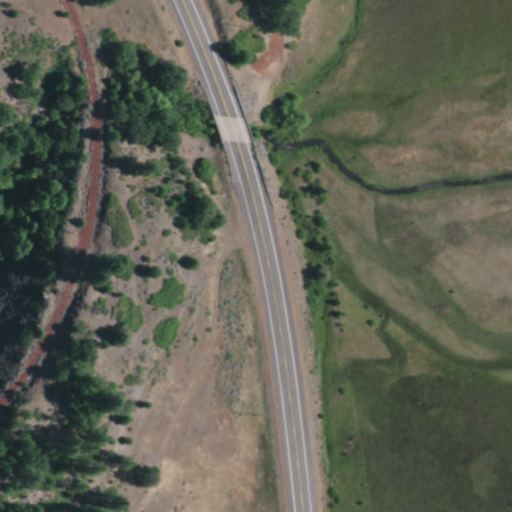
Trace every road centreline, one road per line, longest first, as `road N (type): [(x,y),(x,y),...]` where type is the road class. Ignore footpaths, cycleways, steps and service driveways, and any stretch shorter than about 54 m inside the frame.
road 1 (trunk): [(240,141),(277,313),(298,511)]
road 2 (trunk): [(186,0),(230,113)]
